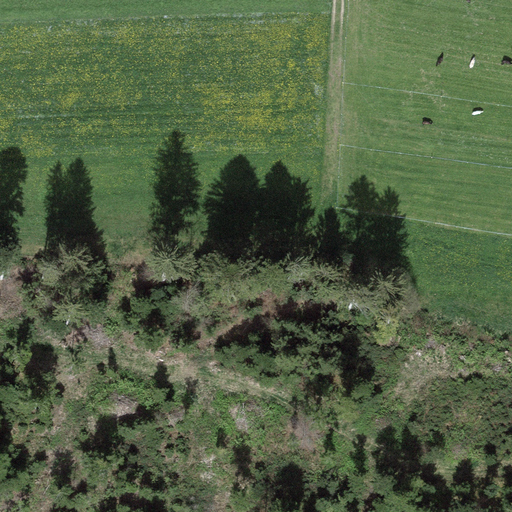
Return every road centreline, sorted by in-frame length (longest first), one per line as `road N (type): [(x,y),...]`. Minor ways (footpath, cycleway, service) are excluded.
road 1 (track): [(0,329),(322,391),(511,457)]
road 2 (track): [(322,236),(334,0)]
